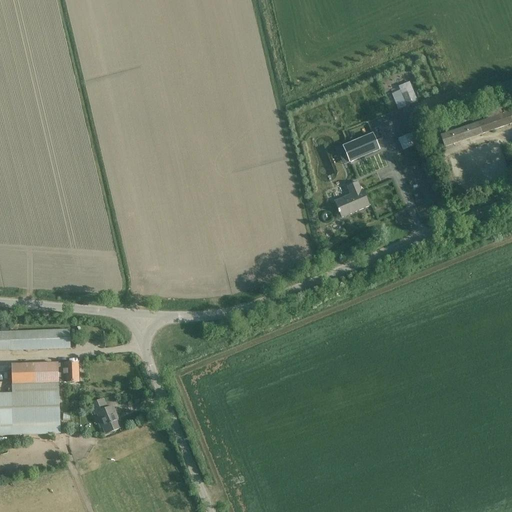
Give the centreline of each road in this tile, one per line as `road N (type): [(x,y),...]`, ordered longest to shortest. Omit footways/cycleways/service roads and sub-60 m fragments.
road 1 (unclassified): [(167,315),(236,312),(511,201)]
road 2 (unclassified): [(210,511),(142,349)]
